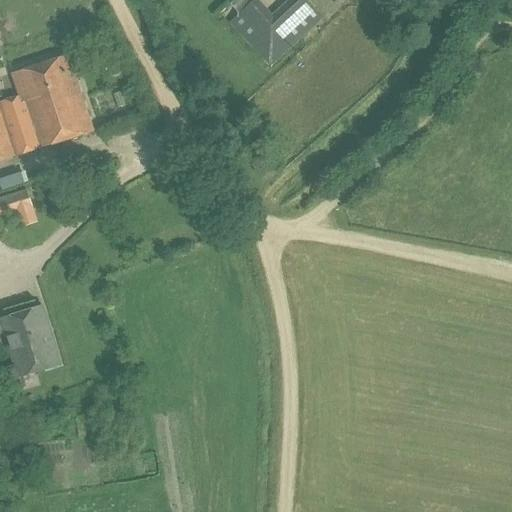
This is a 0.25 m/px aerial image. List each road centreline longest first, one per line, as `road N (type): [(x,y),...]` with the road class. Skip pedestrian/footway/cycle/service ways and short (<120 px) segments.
road 1 (track): [(278,511),(280,328),(250,215)]
road 2 (track): [(511,276),(250,215)]
road 3 (unclassified): [(199,114),(137,26),(128,0)]
